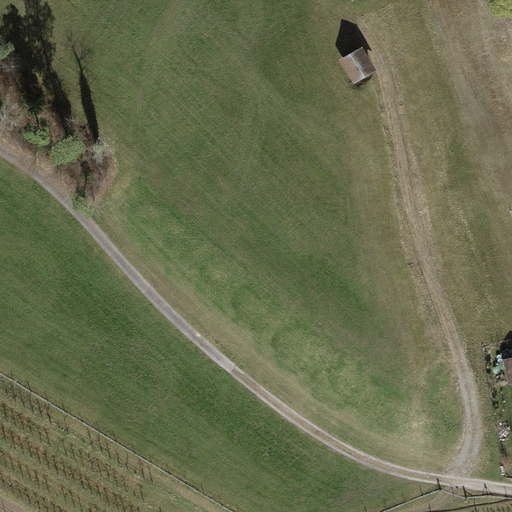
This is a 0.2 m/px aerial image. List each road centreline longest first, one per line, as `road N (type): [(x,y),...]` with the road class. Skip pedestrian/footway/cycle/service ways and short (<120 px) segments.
road 1 (track): [(0,154),(255,393),(351,456),(402,474),(511,490)]
road 2 (track): [(488,487),(486,429),(417,233),(393,96),(367,31),(349,14)]
